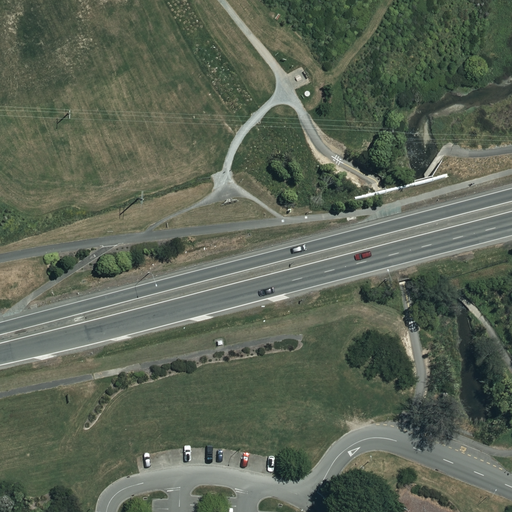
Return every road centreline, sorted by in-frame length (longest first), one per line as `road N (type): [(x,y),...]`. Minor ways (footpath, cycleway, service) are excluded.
road 1 (trunk): [(511,222),(136,319)]
road 2 (trunk): [(131,296),(448,212)]
road 3 (unclassified): [(311,501),(335,459),(374,436),(511,487)]
road 4 (trunk): [(136,319),(0,352)]
road 5 (trunk): [(0,326),(131,296)]
